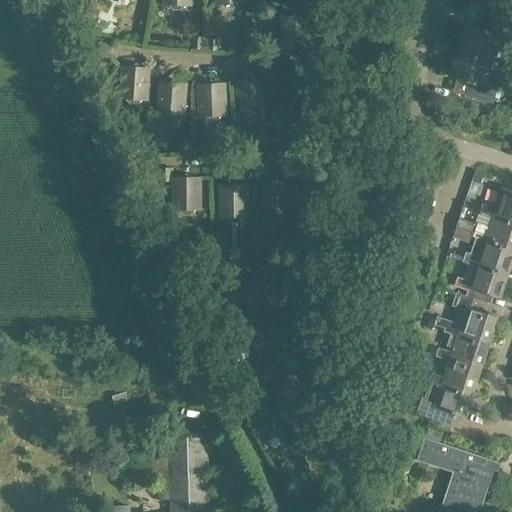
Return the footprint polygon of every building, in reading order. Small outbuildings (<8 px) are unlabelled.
[(511,5),(495,0),(490,17),(511,24),(511,5)] [(310,50),(311,17),(281,16),(280,49),(310,50)] [(492,61),(499,39),(511,43),(511,42),(511,24),(490,17),(485,31),(466,24),(458,50),(492,61)] [(205,37),(191,36),(191,51),(205,52),(205,37)] [(222,40),(208,39),(207,51),(221,52),(222,40)] [(112,46),(100,45),(98,59),(110,61),(112,46)] [(468,81),(464,95),(492,104),(498,87),(485,83),(492,61),(458,50),(450,75),(468,81)] [(119,99),(149,101),(151,69),(121,66),(119,99)] [(270,111),(264,78),(235,83),(240,116),(270,111)] [(186,117),(188,84),(158,82),(156,114),(186,117)] [(228,116),(227,83),(197,85),(198,117),(228,116)] [(301,111),(313,106),(307,91),(294,96),(301,111)] [(244,136),(236,137),(237,149),(245,149),(244,136)] [(228,150),(237,149),(236,137),(227,137),(228,150)] [(178,141),(178,152),(187,151),(187,141),(178,141)] [(202,210),(202,178),(173,178),(173,169),(159,169),(159,182),(172,182),(172,211),(202,210)] [(292,214),(292,181),(262,181),(262,214),(292,214)] [(249,218),(249,185),(219,185),(219,218),(249,218)] [(491,216),(492,212),(511,218),(511,190),(501,187),(494,207),(482,203),(479,212),(491,216)] [(511,218),(492,212),(491,216),(486,232),(474,227),(471,236),(476,238),(483,240),(485,236),(511,245),(511,218)] [(463,261),(475,265),(476,262),(509,272),(511,261),(511,245),(485,236),(483,240),(476,238),(471,254),(466,252),(463,261)] [(509,272),(476,262),(475,265),(470,281),(458,277),(455,286),(468,290),(469,287),(500,297),(509,272)] [(232,286),(244,284),(244,281),(243,270),(230,272),(232,286)] [(277,276),(244,281),(244,284),(248,311),(281,306),(277,276)] [(444,332),(451,334),(456,336),(457,332),(489,343),(498,318),(470,309),(473,299),(456,293),(452,306),(465,310),(460,324),(437,317),(435,325),(445,328),(444,332)] [(289,349),(278,321),(248,332),(258,360),(289,349)] [(449,358),(481,368),(489,343),(457,332),(456,336),(451,334),(447,346),(452,348),(451,352),(438,347),(435,356),(448,360),(449,358)] [(473,393),(481,368),(449,358),(448,360),(443,376),(430,372),(427,381),(430,381),(440,385),(441,382),(473,393)] [(229,374),(225,366),(219,368),(222,376),(229,374)] [(303,409),(304,376),(274,375),(273,408),(303,409)] [(441,382),(440,385),(430,381),(424,398),(422,397),(416,414),(452,426),(456,415),(465,418),(473,393),(441,382)] [(125,392),(112,397),(114,405),(128,400),(125,392)] [(428,428),(425,438),(440,443),(443,433),(428,428)] [(152,501),(159,501),(159,502),(168,501),(168,511),(208,511),(206,440),(157,441),(158,487),(151,488),(152,501)] [(142,441),(124,442),(125,502),(144,501),(142,441)] [(470,511),(479,511),(497,462),(440,443),(432,466),(454,473),(444,503),(470,511)]
